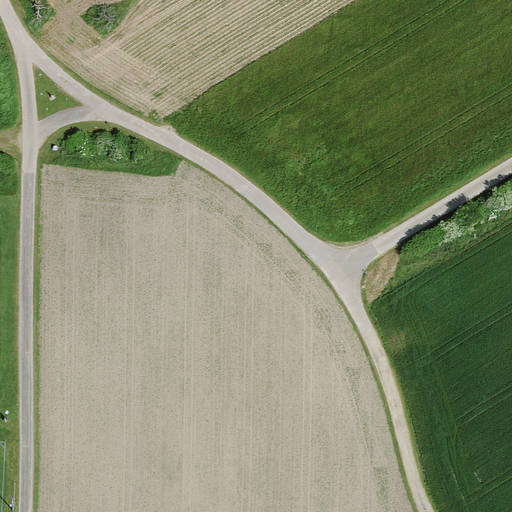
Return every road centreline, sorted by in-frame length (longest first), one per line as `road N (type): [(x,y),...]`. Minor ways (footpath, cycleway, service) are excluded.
road 1 (track): [(24,38),(111,106),(227,166),(305,239),(379,344),(408,467),(429,511)]
road 2 (track): [(22,511),(28,141)]
road 3 (track): [(336,282),(511,166)]
road 4 (track): [(5,0),(24,38),(28,141)]
